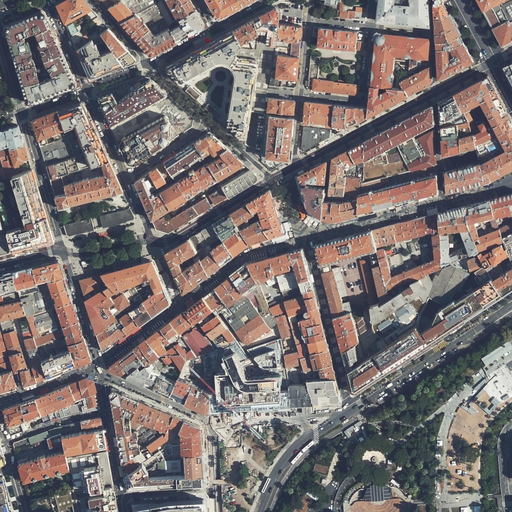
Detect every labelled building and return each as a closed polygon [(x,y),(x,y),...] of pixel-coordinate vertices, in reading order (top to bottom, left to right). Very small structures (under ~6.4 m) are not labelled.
[(96,26),(103,21),(83,0),(63,0),(56,4),(68,30),(70,35),(82,27),(79,24),(80,22),(81,22),(86,19),(84,14),(75,18),(74,17),(86,11),(87,14),(87,15),(87,16),(88,16),(88,17),(89,17),(91,21),(92,21),(96,26)] [(101,0),(107,6),(121,21),(156,3),(154,0),(101,0)] [(182,17),(195,8),(190,0),(161,0),(164,4),(168,2),(177,18),(175,20),(169,15),(168,16),(166,11),(161,13),(168,26),(182,17)] [(207,0),(208,2),(217,17),(218,18),(220,18),(241,6),(249,2),(251,0),(207,0)] [(380,0),(379,21),(383,21),(428,26),(428,0),(380,0)] [(442,0),(434,0),(435,8),(445,5),(442,0)] [(478,0),(484,11),(503,0),(504,3),(509,0),(478,0)] [(503,0),(484,11),(497,35),(500,40),(502,45),(511,40),(511,0),(509,0),(504,3),(503,0)] [(121,21),(134,37),(149,54),(153,54),(165,48),(177,42),(168,26),(161,13),(156,3),(121,21)] [(445,5),(435,8),(435,18),(450,15),(446,7),(445,5)] [(268,10),(258,16),(262,21),(277,23),(279,13),(275,7),(268,10)] [(355,11),(343,10),(342,17),(358,19),(365,20),(366,8),(356,7),(355,11)] [(199,15),(195,8),(182,17),(191,34),(193,33),(201,28),(203,22),(199,15)] [(30,15),(25,17),(30,33),(33,32),(35,32),(50,26),(49,22),(44,12),(43,12),(43,11),(41,11),(40,11),(30,15)] [(450,15),(435,18),(436,41),(449,40),(461,36),(455,25),(450,15)] [(262,21),(258,16),(255,17),(252,19),(258,34),(257,43),(274,45),(275,38),(275,35),(277,23),(262,21)] [(5,26),(5,28),(9,42),(23,37),(24,35),(30,33),(25,17),(10,24),(6,25),(5,26)] [(191,34),(182,17),(168,26),(177,42),(191,34)] [(258,34),(252,19),(243,24),(233,30),(242,48),(256,49),(257,43),(258,34)] [(119,40),(103,21),(96,26),(124,66),(134,62),(136,58),(119,40)] [(290,24),(277,23),(275,35),(287,36),(287,39),(300,41),(302,26),(290,24)] [(39,45),(55,37),(50,26),(35,32),(37,37),(33,39),(36,46),(39,45)] [(124,66),(96,26),(86,33),(91,39),(86,43),(77,50),(87,72),(88,76),(94,78),(99,76),(124,66)] [(82,27),(70,35),(73,42),(82,37),(86,33),(82,27)] [(358,50),(362,51),(364,32),(314,27),(313,37),(319,38),(319,46),(328,47),(329,47),(345,49),(346,49),(356,50),(357,44),(358,45),(358,50)] [(242,48),(233,30),(218,38),(206,45),(189,55),(167,67),(166,73),(180,85),(184,80),(188,78),(188,77),(189,76),(206,68),(217,61),(221,61),(225,61),(227,62),(230,64),(233,67),(235,71),(236,76),(233,91),(229,115),(228,118),(228,120),(223,125),(240,140),(246,138),(250,111),(264,113),(264,111),(266,96),(268,84),(270,72),(274,45),(257,43),(256,49),(242,48)] [(431,66),(428,57),(430,39),(416,37),(415,39),(410,38),(409,36),(403,36),(393,35),(382,34),(380,33),(376,36),(373,64),(373,70),(371,86),(391,87),(394,54),(410,55),(409,73),(413,71),(415,75),(431,66)] [(449,40),(436,41),(436,49),(450,48),(464,42),(461,36),(449,40)] [(23,37),(9,42),(11,48),(12,54),(30,49),(28,41),(25,41),(23,37)] [(45,69),(48,68),(45,59),(62,52),(59,45),(55,37),(39,45),(41,51),(37,52),(39,57),(37,57),(35,58),(37,62),(38,66),(41,65),(43,64),(44,68),(45,69)] [(73,42),(77,50),(86,43),(82,37),(73,42)] [(275,38),(274,45),(287,47),(286,55),(299,56),(300,41),(287,39),(275,38)] [(464,42),(450,48),(456,71),(464,67),(474,62),(465,45),(464,42)] [(287,47),(274,45),(270,72),(275,72),(274,77),(296,79),(297,69),(299,56),(286,55),(287,47)] [(450,48),(436,49),(439,80),(456,71),(450,48)] [(30,49),(12,54),(15,61),(17,69),(34,63),(33,58),(36,56),(35,52),(31,52),(30,49)] [(51,74),(69,67),(65,59),(62,52),(45,59),(48,68),(51,74)] [(357,94),(358,85),(354,85),(346,84),(347,81),(339,80),(339,82),(318,79),(320,58),(320,57),(319,57),(318,57),(311,56),(309,85),(311,89),(327,91),(344,93),(357,94)] [(19,76),(22,85),(39,78),(37,72),(41,71),(40,69),(39,67),(36,68),(34,63),(17,69),(19,76)] [(432,81),(431,66),(415,75),(406,79),(408,89),(409,96),(420,90),(429,85),(432,81)] [(71,72),(69,67),(51,74),(48,68),(45,69),(44,68),(43,68),(42,68),(41,68),(40,69),(41,71),(37,72),(39,78),(22,85),(26,100),(26,101),(27,101),(29,102),(30,102),(40,98),(52,94),(64,89),(73,86),(74,85),(75,84),(75,82),(75,81),(71,72)] [(270,72),(268,84),(295,87),(296,79),(274,77),(275,72),(270,72)] [(478,81),(454,94),(471,123),(474,121),(468,111),(480,106),(485,115),(487,114),(503,106),(505,105),(489,75),(488,76),(487,76),(478,81)] [(97,97),(110,125),(117,121),(155,100),(167,93),(149,77),(145,76),(122,86),(103,93),(97,97)] [(190,85),(186,90),(196,100),(200,95),(190,85)] [(389,106),(409,96),(408,89),(391,87),(371,86),(368,107),(368,117),(389,106)] [(170,96),(167,93),(155,100),(157,102),(154,104),(161,111),(165,106),(163,104),(170,96)] [(471,123),(454,94),(447,98),(439,102),(441,122),(441,129),(457,126),(471,123)] [(174,100),(170,96),(163,104),(165,106),(167,107),(174,100)] [(281,98),(266,96),(264,111),(293,115),(293,111),(294,100),(281,98)] [(164,114),(169,114),(172,111),(171,109),(177,103),(174,100),(167,107),(165,106),(161,111),(163,112),(164,114)] [(417,113),(433,104),(430,100),(410,110),(413,114),(416,112),(417,113)] [(327,126),(333,126),(335,104),(307,101),(304,123),(311,124),(311,120),(318,121),(327,122),(327,126)] [(72,104),(58,109),(67,135),(74,155),(78,168),(81,168),(102,161),(109,159),(99,137),(85,104),(79,102),(72,104)] [(173,114),(180,106),(177,103),(171,109),(172,111),(169,114),(173,114)] [(210,103),(205,108),(217,119),(220,116),(221,113),(210,103)] [(113,133),(117,141),(138,129),(164,114),(163,112),(161,111),(154,104),(119,124),(117,121),(110,125),(113,133)] [(336,127),(335,135),(347,128),(349,106),(335,104),(333,126),(334,126),(336,127)] [(379,133),(366,140),(362,172),(363,172),(362,184),(390,176),(397,175),(437,164),(435,130),(430,133),(416,140),(414,135),(430,127),(434,124),(433,105),(412,116),(392,126),(379,133)] [(511,118),(505,105),(503,106),(487,114),(488,116),(489,117),(487,118),(491,126),(489,127),(485,121),(478,124),(482,131),(475,135),(476,148),(511,129),(511,118)] [(176,117),(183,108),(180,106),(173,114),(169,114),(164,114),(168,119),(169,121),(175,121),(175,122),(176,122),(176,118),(176,117)] [(349,106),(347,128),(358,122),(368,117),(368,107),(349,106)] [(176,118),(179,118),(181,118),(187,112),(183,108),(176,117),(176,118)] [(67,135),(58,109),(44,114),(32,119),(38,137),(40,146),(67,135)] [(184,120),(190,115),(188,113),(187,112),(181,118),(179,118),(179,121),(184,120)] [(138,129),(144,138),(155,130),(156,132),(168,125),(168,119),(164,114),(138,129)] [(169,121),(171,125),(174,125),(174,124),(179,124),(185,123),(185,127),(187,130),(193,126),(194,118),(190,115),(184,120),(179,121),(179,118),(176,118),(176,122),(175,122),(175,121),(169,121)] [(290,140),(293,117),(270,115),(268,130),(266,157),(288,159),(290,140)] [(144,138),(153,152),(157,149),(178,136),(171,125),(169,121),(168,119),(168,125),(156,132),(155,130),(144,138)] [(179,126),(183,132),(187,130),(185,127),(185,123),(179,124),(179,126)] [(471,126),(471,123),(457,126),(460,135),(471,133),(470,127),(471,126)] [(18,124),(0,130),(0,147),(7,145),(8,142),(9,143),(11,147),(24,143),(22,135),(18,124)] [(171,125),(178,136),(183,132),(179,126),(179,124),(174,124),(174,125),(171,125)] [(457,126),(441,129),(442,145),(443,156),(447,155),(461,152),(459,138),(460,135),(457,126)] [(305,150),(329,137),(330,130),(321,129),(320,129),(316,129),(316,128),(304,127),(303,137),(302,148),(305,150)] [(136,164),(153,152),(144,138),(138,129),(117,141),(126,162),(131,163),(136,164)] [(480,163),(485,183),(489,182),(498,177),(509,171),(511,170),(511,169),(511,129),(476,148),(480,163)] [(271,170),(288,159),(266,157),(268,130),(265,130),(262,161),(271,170)] [(218,153),(227,147),(219,141),(209,132),(195,142),(203,156),(205,159),(217,152),(218,153)] [(459,138),(461,152),(476,148),(475,135),(474,134),(459,138)] [(67,135),(40,146),(46,165),(74,155),(67,135)] [(362,172),(366,140),(358,144),(350,148),(358,166),(359,166),(358,173),(362,172)] [(178,153),(164,162),(172,176),(203,156),(195,142),(178,153)] [(27,152),(24,143),(11,147),(6,149),(8,154),(0,157),(1,159),(3,166),(6,176),(18,173),(17,172),(19,171),(18,166),(16,167),(16,166),(20,164),(19,162),(29,159),(27,152)] [(247,166),(227,147),(218,153),(206,161),(217,179),(220,184),(228,197),(231,195),(255,180),(255,174),(247,166)] [(358,166),(350,148),(342,152),(333,157),(331,176),(347,174),(358,173),(359,166),(358,166)] [(74,155),(46,165),(48,171),(50,178),(78,168),(74,155)] [(110,161),(109,159),(102,161),(103,166),(101,166),(96,168),(98,172),(104,170),(105,173),(89,178),(88,177),(82,179),(82,178),(74,180),(72,178),(73,174),(83,173),(81,168),(78,168),(50,178),(58,207),(70,204),(70,203),(111,193),(112,194),(123,191),(110,161)] [(328,161),(327,160),(311,169),(299,175),(302,186),(325,188),(328,161)] [(206,161),(175,181),(186,198),(195,192),(202,187),(209,183),(210,183),(217,179),(206,161)] [(164,162),(157,167),(165,180),(166,179),(172,176),(164,162)] [(466,188),(485,183),(480,163),(448,171),(446,171),(447,193),(466,188)] [(437,168),(437,164),(397,175),(398,179),(426,171),(437,168)] [(165,180),(157,167),(153,169),(135,181),(149,214),(156,229),(168,233),(174,229),(184,223),(192,218),(198,215),(191,205),(166,220),(161,213),(163,211),(172,206),(173,207),(183,200),(183,199),(186,198),(175,181),(168,186),(165,180)] [(0,210),(7,235),(11,250),(14,249),(16,244),(20,243),(21,241),(24,240),(25,242),(27,242),(32,241),(33,242),(45,238),(47,234),(41,211),(39,210),(35,197),(36,195),(35,191),(32,190),(32,188),(31,186),(34,185),(33,181),(35,180),(31,168),(18,173),(6,176),(0,178),(0,210)] [(361,184),(362,172),(358,173),(347,174),(345,193),(355,194),(354,198),(357,198),(356,199),(360,198),(361,184)] [(438,195),(437,172),(426,175),(426,177),(417,180),(416,178),(414,178),(414,180),(394,185),(395,206),(422,199),(423,198),(438,195)] [(347,174),(331,176),(330,185),(329,194),(336,194),(336,199),(342,200),(343,199),(344,199),(344,198),(345,193),(347,174)] [(395,206),(394,185),(372,191),(371,189),(382,186),(381,184),(388,182),(388,178),(390,178),(390,176),(362,184),(361,184),(360,198),(358,215),(385,208),(395,206)] [(14,249),(11,250),(11,251),(49,241),(52,235),(35,180),(33,181),(34,185),(31,186),(32,188),(32,190),(35,191),(36,195),(35,197),(39,210),(41,211),(47,234),(45,238),(33,242),(32,241),(27,242),(25,242),(24,240),(21,241),(20,243),(16,244),(14,249)] [(214,205),(228,197),(220,184),(218,186),(220,189),(209,195),(212,200),(214,205)] [(325,188),(302,186),(305,197),(308,206),(309,208),(310,211),(322,219),(324,202),(325,188)] [(270,189),(249,202),(256,213),(258,216),(259,215),(261,219),(260,219),(270,237),(283,233),(284,232),(278,212),(271,190),(270,189)] [(511,230),(511,193),(491,199),(495,214),(493,215),(501,235),(511,230)] [(191,205),(198,215),(212,206),(209,202),(206,196),(191,205)] [(349,218),(358,215),(360,198),(356,199),(342,203),(340,220),(349,218)] [(479,251),(503,239),(501,235),(493,215),(495,214),(491,199),(478,203),(465,206),(479,251)] [(256,213),(249,202),(240,207),(232,212),(239,224),(242,222),(242,223),(244,222),(243,221),(251,216),(252,217),(254,216),(253,215),(256,213)] [(338,220),(340,220),(342,203),(331,202),(324,202),(322,219),(325,220),(328,220),(331,220),(334,220),(338,220)] [(438,213),(444,265),(444,266),(445,268),(452,264),(467,257),(479,251),(465,206),(449,210),(438,213)] [(134,217),(131,208),(130,208),(129,208),(101,215),(100,217),(103,227),(134,219),(134,217)] [(239,224),(232,212),(202,230),(213,249),(226,240),(235,256),(245,248),(251,244),(241,227),(239,224)] [(444,265),(438,213),(426,216),(414,219),(418,235),(419,237),(421,236),(421,234),(433,231),(436,259),(406,273),(401,255),(395,256),(395,255),(388,257),(386,249),(377,252),(387,292),(418,278),(428,273),(444,266),(444,265)] [(69,236),(94,229),(91,219),(89,218),(64,224),(65,225),(64,225),(67,235),(69,236)] [(260,241),(270,237),(260,219),(256,221),(255,219),(251,221),(252,223),(250,225),(249,222),(243,225),(243,226),(241,227),(251,244),(260,241)] [(418,235),(414,219),(397,223),(393,224),(398,241),(418,235)] [(0,220),(0,253),(9,251),(0,220)] [(398,241),(393,224),(387,226),(372,230),(376,247),(398,241)] [(213,249),(202,230),(196,234),(189,238),(200,257),(210,274),(214,271),(222,265),(213,249)] [(376,247),(372,230),(350,236),(316,244),(315,246),(320,264),(330,261),(371,251),(377,249),(376,247)] [(511,230),(501,235),(503,239),(511,258),(511,259),(511,230)] [(200,257),(189,238),(185,240),(166,252),(176,274),(184,268),(182,264),(185,263),(183,259),(192,253),(196,260),(200,257)] [(503,239),(479,251),(483,266),(489,274),(499,268),(500,268),(498,265),(511,258),(503,239)] [(226,240),(213,249),(222,265),(229,259),(235,256),(226,240)] [(304,248),(290,252),(294,262),(296,269),(293,269),(293,271),(277,275),(282,290),(299,286),(302,286),(303,291),(314,288),(313,286),(309,269),(304,248)] [(377,249),(371,251),(372,254),(371,254),(381,301),(381,303),(389,301),(387,294),(387,292),(377,252),(377,249)] [(483,266),(479,251),(467,257),(470,270),(476,268),(477,270),(475,271),(477,275),(474,277),(478,283),(482,281),(483,283),(474,288),(486,307),(488,305),(503,296),(495,283),(489,274),(483,266)] [(266,258),(248,263),(260,283),(272,274),(273,276),(274,275),(274,273),(275,273),(276,273),(276,272),(291,268),(292,266),(291,263),(294,262),(290,252),(266,258)] [(184,268),(176,274),(184,292),(185,293),(197,283),(210,274),(200,257),(196,260),(184,268)] [(470,270),(467,257),(452,264),(470,272),(470,270)] [(46,262),(32,266),(38,284),(41,283),(64,275),(59,259),(58,259),(46,262)] [(120,269),(115,270),(126,287),(127,287),(128,288),(127,288),(135,301),(138,299),(141,303),(144,301),(142,299),(158,288),(159,290),(165,286),(159,273),(153,260),(152,260),(120,269)] [(361,261),(371,306),(377,303),(368,264),(367,262),(366,260),(364,260),(361,261)] [(330,261),(320,264),(320,267),(321,271),(332,268),(330,261)] [(235,273),(232,275),(245,293),(248,298),(250,301),(255,308),(260,314),(271,307),(270,304),(260,283),(248,263),(242,267),(235,273)] [(452,264),(445,268),(440,274),(437,273),(433,280),(434,283),(430,297),(439,301),(443,304),(445,302),(451,298),(452,296),(461,290),(470,272),(452,264)] [(38,284),(32,266),(22,268),(12,271),(20,295),(39,288),(38,284)] [(339,266),(332,268),(339,299),(347,297),(339,266)] [(332,268),(321,271),(326,290),(329,302),(330,306),(340,304),(339,299),(332,268)] [(489,274),(495,283),(505,277),(499,268),(489,274)] [(126,287),(115,270),(104,273),(111,285),(106,289),(111,297),(121,310),(131,303),(123,289),(126,287)] [(20,295),(12,271),(5,273),(0,274),(0,287),(4,302),(4,303),(21,299),(20,295)] [(511,289),(511,272),(505,277),(495,283),(503,296),(511,289)] [(93,276),(81,280),(87,300),(106,289),(111,285),(104,273),(93,276)] [(381,303),(381,301),(377,303),(371,306),(373,313),(374,324),(375,329),(377,334),(376,335),(378,348),(379,350),(417,326),(419,328),(420,327),(420,325),(420,321),(421,318),(422,315),(420,314),(424,308),(428,300),(430,297),(434,283),(433,280),(428,273),(418,278),(418,279),(387,294),(389,301),(381,303)] [(68,290),(64,275),(41,283),(49,308),(72,300),(68,290)] [(245,293),(232,275),(225,280),(215,287),(228,305),(245,293)] [(41,283),(38,284),(39,288),(20,295),(21,299),(22,300),(26,313),(27,314),(27,316),(49,308),(41,283)] [(171,301),(165,286),(159,290),(144,301),(154,315),(159,312),(171,302),(171,301)] [(318,305),(314,288),(303,291),(301,292),(299,286),(282,290),(285,301),(289,313),(293,329),(322,322),(318,305)] [(228,305),(215,287),(212,290),(206,294),(204,296),(217,313),(219,312),(221,311),(224,315),(248,298),(245,293),(228,305)] [(442,307),(455,327),(464,321),(486,307),(474,288),(455,301),(454,299),(447,304),(442,307)] [(106,289),(87,300),(89,306),(98,334),(118,319),(105,301),(111,297),(106,289)] [(217,313),(204,296),(195,302),(187,308),(185,310),(194,322),(198,320),(207,332),(222,321),(217,313)] [(289,313),(285,301),(283,301),(281,299),(270,304),(271,307),(277,317),(289,313)] [(340,304),(343,314),(352,312),(351,309),(368,305),(366,299),(350,303),(349,301),(340,304)] [(26,313),(22,300),(0,305),(0,320),(8,347),(19,343),(11,316),(26,313)] [(58,326),(78,319),(73,304),(72,300),(49,308),(27,316),(33,335),(58,326)] [(147,320),(154,315),(144,301),(141,303),(131,310),(141,325),(147,320)] [(231,325),(255,308),(250,301),(226,318),(231,325)] [(340,304),(330,306),(333,317),(343,314),(340,304)] [(277,317),(271,307),(260,314),(270,328),(279,322),(277,317)] [(434,324),(441,336),(448,331),(455,327),(442,307),(440,308),(433,323),(434,324)] [(368,316),(365,309),(360,311),(363,318),(368,316)] [(118,319),(128,334),(136,328),(141,325),(131,310),(118,319)] [(194,322),(185,310),(179,314),(171,320),(182,336),(184,338),(190,347),(192,349),(197,357),(215,350),(194,322)] [(361,334),(367,329),(358,310),(354,311),(361,334)] [(343,314),(333,317),(337,331),(342,351),(354,342),(359,339),(352,312),(343,314)] [(295,335),(293,329),(289,313),(277,317),(279,322),(283,338),(295,335)] [(25,338),(33,335),(27,316),(27,314),(18,316),(25,338)] [(270,328),(260,314),(236,331),(245,343),(248,343),(270,328)] [(68,343),(84,338),(81,329),(78,319),(58,326),(60,334),(64,333),(68,343)] [(115,344),(128,334),(118,319),(98,334),(104,351),(115,344)] [(182,336),(171,320),(169,322),(162,327),(173,342),(177,339),(182,336)] [(236,339),(222,321),(207,332),(219,347),(236,339)] [(312,353),(329,349),(326,336),(322,322),(293,329),(295,335),(299,350),(301,355),(305,355),(312,353)] [(421,331),(429,344),(435,340),(441,336),(434,324),(427,328),(421,331)] [(58,326),(33,335),(47,376),(61,371),(75,365),(68,343),(66,343),(65,338),(62,339),(60,334),(58,326)] [(367,384),(429,344),(421,331),(419,328),(417,326),(379,350),(372,355),(368,348),(365,350),(370,356),(364,360),(359,339),(354,342),(358,357),(356,358),(358,362),(356,363),(357,365),(347,371),(353,392),(354,393),(367,384)] [(173,342),(162,327),(156,332),(147,338),(161,356),(167,356),(166,356),(170,354),(172,357),(173,356),(173,355),(174,355),(174,354),(176,354),(176,355),(181,354),(175,346),(167,351),(164,346),(168,343),(171,347),(175,345),(173,342)] [(45,377),(47,376),(33,335),(25,338),(33,365),(32,366),(34,374),(37,380),(45,377)] [(87,348),(84,338),(68,343),(75,365),(78,364),(88,360),(90,359),(90,358),(87,348)] [(161,356),(147,338),(144,341),(140,344),(152,360),(153,362),(161,372),(163,367),(157,358),(159,356),(161,356)] [(190,347),(184,338),(181,341),(187,349),(190,347)] [(177,339),(173,342),(175,345),(175,346),(181,354),(187,361),(197,357),(192,349),(187,353),(186,352),(187,351),(184,348),(183,348),(177,339)] [(292,405),(290,387),(284,387),(283,373),(265,374),(248,375),(245,366),(253,362),(236,339),(219,347),(225,356),(225,366),(218,370),(219,391),(212,391),(213,410),(241,408),(268,406),(292,405)] [(346,364),(347,371),(357,365),(356,363),(358,362),(356,358),(358,357),(354,342),(342,351),(346,364)] [(27,367),(19,343),(8,347),(12,363),(15,371),(20,369),(27,367)] [(152,360),(140,344),(137,346),(135,348),(147,364),(152,360)] [(147,364),(135,348),(119,360),(113,364),(109,367),(110,369),(118,372),(126,375),(142,363),(145,366),(147,364)] [(175,381),(171,395),(207,410),(213,410),(212,391),(208,381),(218,353),(216,349),(215,350),(197,357),(187,361),(182,370),(175,381)] [(305,369),(333,362),(331,355),(329,349),(312,353),(313,356),(307,357),(307,356),(305,356),(305,355),(301,355),(305,369)] [(299,404),(315,403),(307,377),(305,369),(301,355),(299,350),(285,353),(287,368),(300,365),(300,367),(301,367),(303,376),(301,377),(303,384),(290,384),(290,387),(292,405),(299,404)] [(167,356),(161,356),(162,357),(161,358),(163,360),(164,360),(167,364),(174,359),(182,370),(187,361),(181,354),(176,355),(176,354),(174,354),(174,355),(173,355),(173,356),(172,357),(170,354),(166,356),(167,356)] [(0,368),(1,368),(2,369),(11,366),(10,364),(8,355),(7,356),(0,357),(0,368)] [(153,362),(152,360),(147,364),(145,366),(151,371),(145,384),(154,387),(160,373),(161,372),(152,369),(153,367),(151,365),(153,362)] [(322,376),(337,377),(335,370),(333,362),(305,369),(307,377),(313,377),(312,375),(310,376),(309,374),(315,373),(316,375),(322,375),(322,376)] [(142,363),(126,375),(135,380),(145,384),(151,371),(145,366),(142,363)] [(23,385),(37,380),(34,374),(32,374),(29,367),(27,367),(20,369),(21,372),(23,385)] [(17,387),(11,370),(0,372),(0,391),(2,391),(17,387)] [(160,373),(154,387),(162,391),(171,395),(175,381),(161,375),(161,373),(160,373)] [(342,400),(337,377),(322,376),(313,377),(307,377),(315,403),(321,403),(341,402),(342,400)] [(86,377),(69,383),(76,400),(82,398),(84,411),(87,411),(99,409),(100,407),(98,392),(94,381),(90,379),(86,377)] [(58,388),(35,397),(42,414),(45,422),(54,419),(59,418),(56,408),(60,407),(65,405),(67,408),(69,415),(84,411),(82,398),(76,400),(69,383),(58,388)] [(130,415),(138,399),(112,388),(109,390),(113,413),(113,416),(122,415),(122,412),(130,415)] [(42,414),(35,397),(23,401),(21,402),(20,402),(28,428),(32,427),(31,426),(33,425),(32,420),(30,421),(29,419),(42,414)] [(152,424),(160,408),(143,401),(138,399),(130,415),(152,424)] [(28,428),(20,402),(4,408),(8,423),(11,434),(13,434),(28,428)] [(64,416),(69,415),(67,408),(65,405),(60,407),(62,410),(64,416)] [(179,429),(183,419),(171,413),(160,408),(152,424),(151,425),(165,431),(147,445),(151,450),(157,446),(166,439),(171,441),(174,439),(178,429),(179,429)] [(122,415),(113,416),(116,431),(116,433),(131,431),(129,422),(128,418),(123,420),(122,415)] [(100,417),(91,419),(92,425),(102,423),(102,418),(101,418),(100,417)] [(81,421),(75,422),(77,429),(91,426),(92,425),(91,419),(83,420),(81,421)] [(192,422),(183,419),(179,429),(178,429),(174,439),(171,441),(163,448),(160,451),(166,460),(171,454),(202,452),(201,441),(200,426),(192,422)] [(129,422),(131,431),(133,430),(134,429),(137,428),(140,425),(132,421),(132,422),(129,422)] [(140,425),(137,428),(139,428),(139,432),(137,433),(147,445),(165,431),(151,425),(149,427),(143,424),(142,422),(140,425)] [(102,423),(92,425),(91,426),(92,429),(93,429),(93,430),(62,436),(64,443),(65,450),(66,453),(71,452),(96,447),(106,445),(105,436),(102,423)] [(58,435),(56,427),(48,430),(50,437),(58,435)] [(131,431),(116,433),(119,449),(122,463),(140,450),(137,433),(139,432),(139,428),(137,428),(134,429),(133,430),(131,431)] [(45,431),(41,433),(43,439),(46,438),(50,437),(48,430),(45,431)] [(36,434),(29,437),(31,443),(37,441),(36,434)] [(61,434),(58,435),(50,437),(46,438),(50,447),(64,443),(62,436),(61,434)] [(26,445),(25,438),(14,442),(14,444),(15,448),(26,445)] [(112,479),(106,445),(96,447),(103,481),(112,479)] [(122,466),(124,476),(150,460),(155,453),(159,450),(157,446),(151,450),(147,445),(140,450),(122,463),(122,466)] [(76,498),(114,491),(114,487),(112,479),(103,481),(96,447),(71,452),(75,471),(70,473),(74,488),(76,498)] [(243,459),(251,459),(251,447),(242,447),(243,459)] [(27,458),(18,460),(21,471),(24,480),(56,471),(57,475),(70,472),(66,453),(65,450),(46,455),(45,454),(37,456),(37,457),(28,460),(27,458)] [(125,483),(128,482),(149,470),(166,460),(160,451),(159,450),(155,453),(150,460),(124,476),(124,478),(125,483)] [(66,453),(70,472),(70,473),(75,471),(71,452),(66,453)] [(202,461),(202,452),(171,454),(166,460),(149,470),(149,477),(169,476),(203,474),(202,461)] [(329,466),(316,463),(314,469),(327,473),(329,466)] [(139,487),(143,486),(150,486),(150,485),(149,477),(149,470),(128,482),(128,483),(131,485),(134,487),(139,487)] [(150,485),(150,486),(153,486),(166,485),(181,484),(199,483),(203,478),(203,474),(169,476),(150,485)] [(0,511),(12,511),(6,487),(3,476),(0,477),(0,511)] [(149,477),(150,485),(169,476),(149,477)] [(369,486),(367,489),(364,500),(365,500),(365,501),(365,503),(390,501),(391,498),(392,498),(387,487),(383,485),(379,485),(379,484),(373,484),(373,485),(369,486)] [(79,511),(76,498),(74,488),(30,500),(33,511),(79,511)] [(117,511),(115,498),(114,491),(76,498),(79,511),(117,511)] [(133,511),(204,511),(204,499),(192,499),(175,500),(170,501),(155,503),(155,502),(132,503),(133,508),(133,511)]
